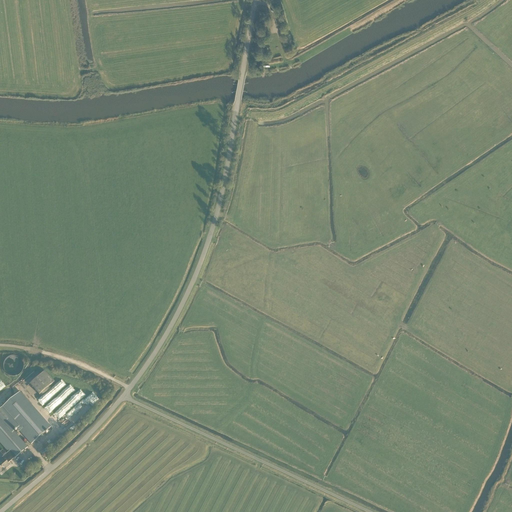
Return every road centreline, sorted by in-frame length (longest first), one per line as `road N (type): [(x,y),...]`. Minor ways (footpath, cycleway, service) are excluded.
road 1 (tertiary): [(124,396),(173,321),(211,234),(254,0)]
road 2 (unclassified): [(366,511),(124,396)]
road 3 (tertiary): [(1,511),(124,396)]
road 4 (track): [(130,388),(41,352),(0,348)]
